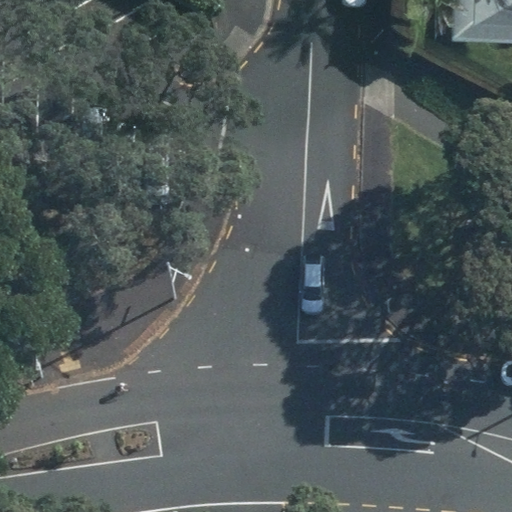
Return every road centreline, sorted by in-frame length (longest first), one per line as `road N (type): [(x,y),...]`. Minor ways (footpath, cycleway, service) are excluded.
road 1 (residential): [(0,24),(303,178)]
road 2 (tertiary): [(0,462),(296,432)]
road 3 (residential): [(303,178),(296,432)]
road 4 (tertiary): [(296,432),(384,434),(511,452)]
road 5 (residential): [(312,0),(303,178)]
